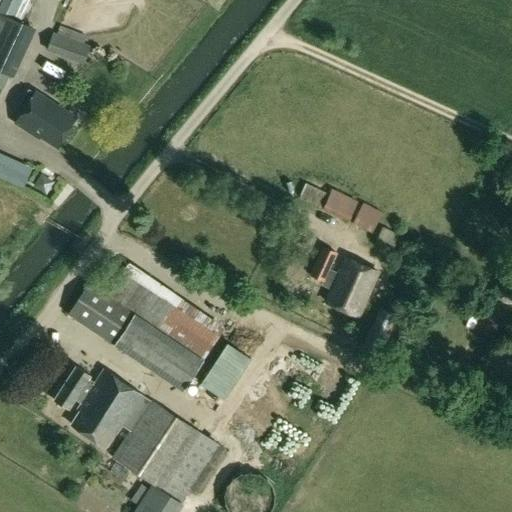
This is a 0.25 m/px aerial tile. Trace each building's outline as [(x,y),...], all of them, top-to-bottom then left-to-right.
[(32,27),(0,12),(0,69),(10,74),(32,27)] [(90,45),(53,32),(46,50),(83,63),(90,45)] [(44,141),(45,139),(56,146),(75,117),(36,92),(16,123),(44,141)] [(19,163),(10,183),(23,189),(32,168),(19,163)] [(298,197),(323,208),(322,209),(347,221),(357,200),(332,188),(329,194),(305,183),(298,197)] [(353,222),(371,232),(382,212),(363,202),(353,222)] [(373,244),(392,254),(400,234),(382,226),(373,244)] [(336,253),(324,247),(312,274),(323,279),(321,284),(331,289),(326,300),(359,314),(377,272),(345,258),(338,272),(329,268),(336,253)] [(497,297),(511,303),(511,274),(508,272),(497,297)] [(182,390),(203,359),(134,312),(133,315),(104,295),(101,300),(82,289),(66,313),(114,344),(182,390)] [(380,355),(397,316),(379,308),(362,346),(380,355)] [(227,343),(200,382),(224,398),(250,358),(227,343)] [(466,391),(507,410),(511,399),(511,384),(511,383),(511,353),(488,343),(466,391)] [(112,456),(152,483),(133,511),(173,511),(187,490),(194,494),(224,448),(141,393),(140,395),(103,369),(94,382),(88,378),(90,375),(74,365),(53,398),(68,409),(75,399),(81,404),(77,409),(79,410),(71,423),(103,445),(115,428),(118,430),(121,425),(130,431),(112,456)] [(237,420),(254,434),(268,417),(251,403),(237,420)] [(258,511),(273,501),(266,492),(239,511),(258,511)]
